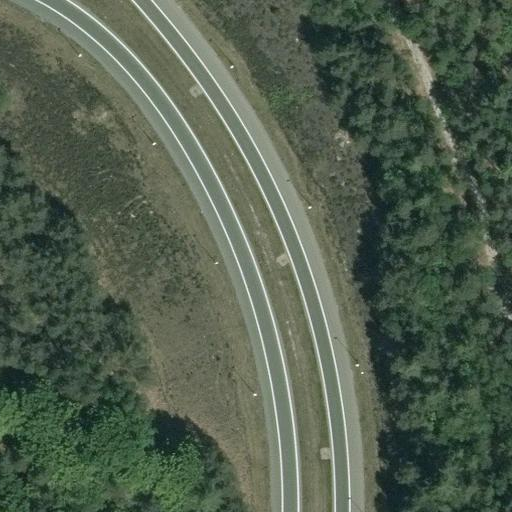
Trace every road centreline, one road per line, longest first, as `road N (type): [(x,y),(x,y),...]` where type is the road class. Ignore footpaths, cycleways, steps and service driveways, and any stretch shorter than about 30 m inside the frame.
road 1 (motorway): [(49,0),(137,73),(183,136),(229,223),(270,342),(289,511)]
road 2 (motorway): [(341,511),(329,373),(294,248),(245,144),(140,0)]
road 3 (track): [(375,0),(443,124),(472,207),(511,384)]
